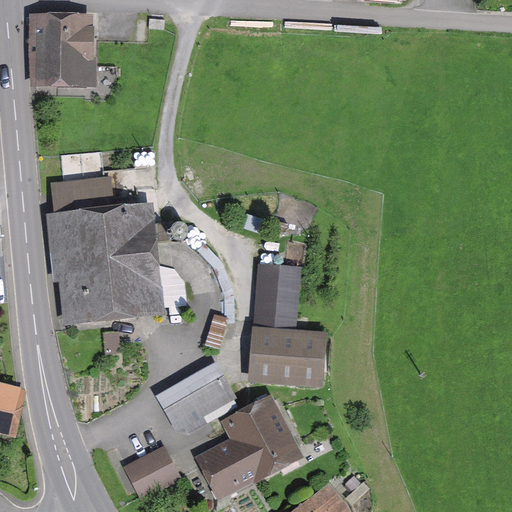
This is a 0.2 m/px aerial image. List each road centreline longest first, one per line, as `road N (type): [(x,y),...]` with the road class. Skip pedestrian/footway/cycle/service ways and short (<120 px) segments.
road 1 (secondary): [(80,507),(45,404),(6,0)]
road 2 (unclassified): [(511,25),(102,0)]
